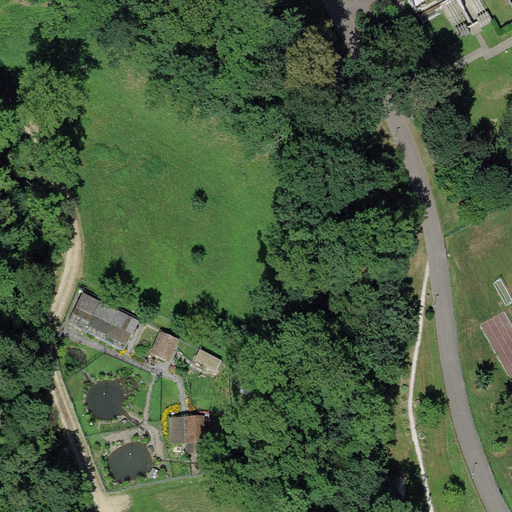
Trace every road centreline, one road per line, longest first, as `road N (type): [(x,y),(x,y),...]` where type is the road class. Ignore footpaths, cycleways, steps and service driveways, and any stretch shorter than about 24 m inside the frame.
road 1 (track): [(498,511),(484,487),(421,169),(325,0)]
road 2 (track): [(0,90),(40,118),(76,199),(80,244),(52,340),(51,377),(57,417),(97,511)]
